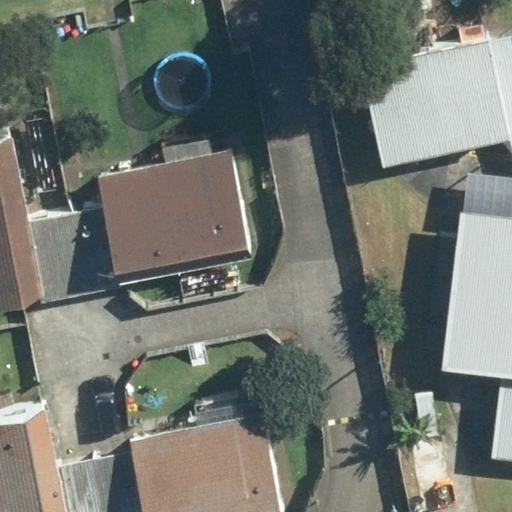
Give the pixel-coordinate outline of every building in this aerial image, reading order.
[(494,19),(367,45),(389,146),(510,120),(511,127),(511,19),(495,23),(494,19)] [(113,283),(108,255),(246,231),(230,139),(88,164),(94,201),(39,210),(53,293),(113,283)] [(511,193),(464,188),(446,348),(505,355),(495,442),(511,443),(511,193)] [(0,213),(0,293),(16,290),(0,213)] [(130,442),(63,457),(74,511),(191,511),(279,492),(258,399),(127,429),(130,442)] [(44,511),(22,400),(0,404),(0,511),(44,511)]
